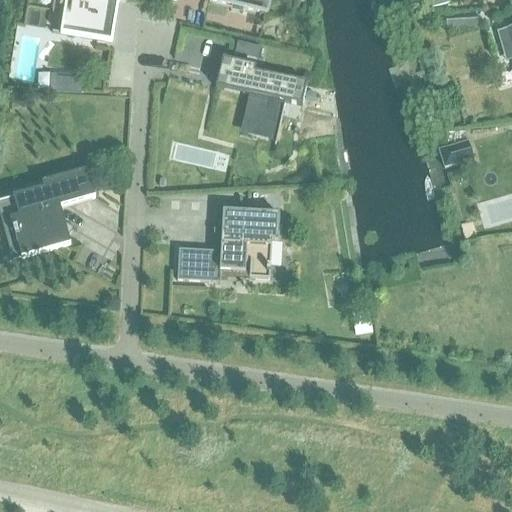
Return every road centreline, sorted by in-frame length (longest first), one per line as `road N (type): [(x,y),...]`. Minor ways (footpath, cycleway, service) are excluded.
road 1 (residential): [(511,413),(126,357)]
road 2 (residential): [(126,357),(142,6)]
road 3 (residential): [(126,357),(0,341)]
